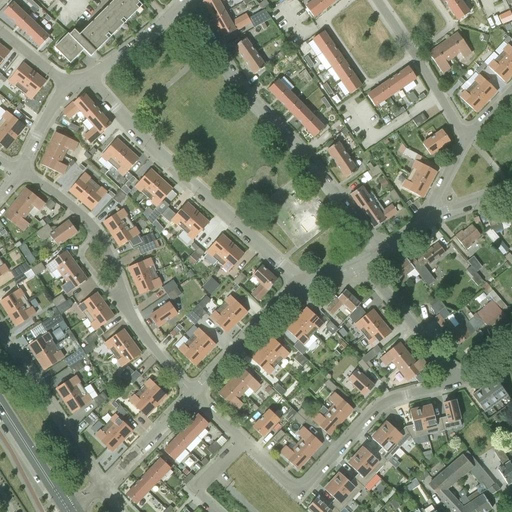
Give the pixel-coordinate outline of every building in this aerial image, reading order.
[(68,33),(57,45),(64,52),(61,55),(70,63),(81,53),(84,50),(88,54),(93,50),(96,52),(135,13),(133,10),(140,3),(136,0),(114,0),(80,35),(75,30),(70,35),(68,33)] [(205,0),(204,1),(208,10),(209,10),(214,19),(228,11),(222,0),(205,0)] [(321,0),(314,0),(306,7),(314,17),(327,7),(321,0)] [(460,0),(457,0),(449,6),(458,20),(469,13),(460,0)] [(13,3),(4,12),(16,24),(25,14),(13,3)] [(228,11),(214,19),(224,37),(251,22),(254,28),(271,19),(265,9),(249,18),(247,15),(234,22),(228,11)] [(25,14),(16,24),(28,35),(37,26),(25,14)] [(37,26),(28,35),(40,47),(49,37),(44,33),(37,26)] [(323,32),(313,39),(322,53),(333,46),(323,32)] [(458,33),(443,44),(453,57),(460,53),(464,59),(472,53),(458,33)] [(246,39),(235,46),(244,60),(255,53),(246,39)] [(443,44),(429,54),(443,74),(450,68),(446,62),(453,57),(443,44)] [(0,45),(0,64),(9,53),(0,45)] [(511,48),(509,45),(499,56),(511,68),(511,48)] [(333,46),(322,53),(332,66),(342,59),(333,46)] [(255,53),(244,60),(254,74),(265,67),(255,53)] [(511,68),(499,56),(488,67),(493,72),(505,82),(511,74),(511,68)] [(342,59),(332,66),(341,80),(352,73),(342,59)] [(22,64),(9,81),(20,90),(34,73),(22,64)] [(409,67),(395,77),(402,87),(416,78),(409,67)] [(34,73),(20,90),(32,100),(46,82),(34,73)] [(352,73),(341,80),(350,94),(361,86),(352,73)] [(481,75),(470,86),(486,102),(496,91),(481,75)] [(395,77),(381,86),(389,97),(402,87),(395,77)] [(278,80),(268,89),(280,101),(289,92),(278,80)] [(381,86),(367,95),(375,106),(389,97),(381,86)] [(470,86),(460,97),(476,113),(486,102),(470,86)] [(289,92),(280,101),(292,113),(301,104),(289,92)] [(84,94),(63,112),(68,119),(79,109),(87,118),(97,110),(84,94)] [(301,104),(292,113),(297,119),(303,125),(312,116),(301,104)] [(95,127),(84,137),(90,143),(111,125),(97,110),(87,118),(95,127)] [(7,112),(0,121),(0,125),(15,138),(25,126),(7,112)] [(422,113),(412,120),(413,120),(417,127),(427,120),(423,114),(422,113)] [(312,116),(303,125),(315,137),(324,128),(312,116)] [(0,125),(0,144),(6,149),(15,138),(0,125)] [(442,130),(423,144),(430,155),(450,141),(442,130)] [(56,133),(48,149),(64,156),(67,148),(74,151),(78,143),(56,133)] [(116,139),(101,156),(112,166),(127,149),(116,139)] [(338,142),(327,150),(337,164),(348,157),(338,142)] [(48,149),(41,165),(62,175),(67,166),(60,163),(64,156),(48,149)] [(127,149),(112,166),(123,176),(138,159),(127,149)] [(405,149),(403,154),(414,160),(417,154),(405,149)] [(348,157),(337,164),(346,178),(357,171),(348,157)] [(416,161),(409,174),(429,185),(436,172),(416,161)] [(370,170),(367,172),(372,179),(382,172),(377,165),(374,168),(370,170)] [(150,170),(135,187),(146,196),(161,180),(150,170)] [(84,174),(69,191),(81,200),(95,183),(84,174)] [(409,174),(402,187),(422,198),(429,185),(409,174)] [(161,180),(146,196),(157,206),(172,190),(161,180)] [(95,183),(81,200),(92,210),(107,193),(95,183)] [(362,187),(350,193),(362,211),(373,204),(362,187)] [(26,189),(15,202),(28,213),(33,207),(39,211),(45,204),(26,189)] [(121,190),(113,199),(119,204),(127,195),(121,190)] [(394,190),(388,193),(395,203),(400,200),(394,190)] [(373,204),(362,211),(374,228),(397,212),(392,205),(385,210),(378,200),(373,204)] [(15,202),(4,216),(23,231),(29,224),(23,219),(28,213),(15,202)] [(168,207),(161,215),(169,223),(172,220),(182,230),(198,213),(187,203),(176,215),(168,207)] [(486,214),(490,227),(492,233),(503,229),(501,223),(508,220),(504,208),(486,214)] [(155,209),(147,218),(152,225),(161,215),(155,209)] [(122,210),(104,222),(112,234),(131,222),(122,210)] [(198,213),(182,230),(193,240),(208,223),(198,213)] [(43,227),(36,233),(42,242),(50,236),(58,246),(77,232),(69,221),(54,232),(48,224),(46,225),(43,227)] [(131,222),(112,234),(120,247),(128,241),(133,249),(139,246),(137,240),(141,238),(138,235),(139,234),(131,222)] [(455,237),(466,250),(473,244),(472,243),(481,236),(473,225),(464,232),(462,231),(455,237)] [(141,238),(137,240),(139,246),(140,247),(154,241),(156,241),(152,233),(141,238)] [(222,235),(206,251),(217,261),(233,245),(222,235)] [(140,247),(138,248),(141,255),(157,249),(154,241),(140,247)] [(428,263),(430,265),(445,253),(438,243),(422,256),(416,261),(411,264),(415,269),(428,285),(436,279),(425,265),(428,263)] [(24,244),(18,248),(23,255),(29,251),(24,244)] [(233,245),(217,261),(228,272),(243,255),(233,245)] [(196,251),(190,256),(196,262),(204,253),(198,247),(196,251)] [(66,251),(46,265),(52,273),(58,269),(63,275),(76,265),(66,251)] [(402,284),(411,277),(408,274),(415,269),(411,264),(416,261),(413,257),(408,261),(407,259),(392,271),(402,284)] [(476,273),(483,268),(474,257),(467,262),(472,267),(476,273)] [(150,259),(129,267),(135,281),(155,272),(150,259)] [(26,262),(11,272),(15,279),(24,274),(31,269),(26,262)] [(41,262),(31,269),(32,270),(35,276),(46,269),(41,262)] [(67,282),(62,286),(67,294),(87,280),(76,265),(63,275),(67,282)] [(262,284),(252,295),(258,301),(277,280),(262,266),(252,276),(262,284)] [(478,274),(476,273),(472,267),(471,267),(467,270),(474,278),(478,274)] [(155,272),(135,281),(140,295),(161,286),(155,272)] [(241,272),(233,281),(238,286),(246,277),(241,272)] [(15,279),(13,280),(17,286),(27,279),(24,274),(15,279)] [(203,287),(212,294),(221,284),(212,276),(203,287)] [(173,280),(162,288),(167,294),(177,287),(178,287),(173,280)] [(481,287),(484,291),(489,286),(486,282),(481,287)] [(484,291),(487,294),(492,289),(489,286),(484,291)] [(177,287),(167,294),(172,301),(181,294),(177,287)] [(19,289),(0,301),(8,314),(27,302),(19,289)] [(359,306),(360,304),(345,290),(327,310),(333,316),(343,304),(350,310),(348,313),(350,315),(359,305),(359,306)] [(96,293),(78,306),(87,318),(105,305),(96,293)] [(62,294),(52,301),(55,307),(56,308),(66,301),(62,294)] [(231,296),(221,307),(237,322),(247,312),(231,296)] [(320,310),(324,306),(315,297),(311,301),(320,310)] [(439,313),(445,309),(440,301),(435,297),(427,303),(437,315),(439,313)] [(66,301),(56,308),(59,312),(61,315),(71,308),(69,306),(66,301)] [(27,302),(8,314),(17,326),(35,314),(27,302)] [(170,303),(150,316),(157,327),(177,314),(170,303)] [(105,305),(87,318),(96,330),(114,317),(105,305)] [(197,305),(192,311),(200,319),(206,313),(197,305)] [(348,316),(355,324),(364,336),(381,322),(372,310),(366,315),(359,306),(359,305),(350,315),(348,316)] [(221,307),(210,318),(226,333),(237,322),(221,307)] [(307,308),(297,319),(313,334),(323,323),(307,308)] [(439,313),(444,319),(450,315),(445,309),(439,313)] [(484,323),(494,335),(510,321),(500,310),(484,323)] [(192,311),(186,316),(195,325),(200,319),(192,311)] [(59,312),(41,324),(46,332),(64,320),(59,312)] [(303,345),(313,334),(297,319),(287,330),(299,341),(303,345)] [(391,333),(381,322),(364,336),(374,347),(391,333)] [(462,322),(447,334),(450,339),(454,336),(460,344),(472,335),(462,322)] [(199,329),(189,340),(205,355),(215,344),(199,329)] [(123,330),(105,343),(114,355),(132,342),(123,330)] [(48,333),(29,345),(37,358),(56,345),(48,333)] [(95,333),(85,340),(88,344),(92,342),(99,338),(95,333)] [(273,338),(263,349),(278,364),(289,353),(273,338)] [(189,340),(179,350),(195,366),(205,355),(189,340)] [(308,349),(303,345),(299,341),(293,347),(299,352),(302,355),(308,349)] [(88,344),(82,349),(86,355),(96,348),(92,342),(88,344)] [(132,342),(114,355),(122,367),(140,354),(132,342)] [(392,361),(397,368),(411,357),(399,343),(380,358),(387,366),(392,361)] [(56,345),(37,358),(45,370),(64,358),(56,345)] [(73,354),(64,360),(69,368),(78,362),(86,356),(81,348),(73,354)] [(268,375),(278,364),(263,349),(252,360),(268,375)] [(294,358),(302,367),(308,361),(299,352),(294,358)] [(411,357),(397,368),(408,381),(427,366),(421,358),(415,363),(411,357)] [(370,368),(366,364),(362,359),(357,363),(365,372),(370,368)] [(80,361),(70,368),(74,374),(84,368),(80,361)] [(128,367),(120,375),(126,381),(128,379),(134,372),(128,367)] [(243,369),(231,381),(243,393),(249,387),(254,392),(260,385),(243,369)] [(347,380),(365,396),(374,386),(356,370),(347,380)] [(134,372),(128,379),(133,384),(141,376),(136,371),(134,372)] [(75,376),(56,388),(65,401),(83,389),(75,376)] [(511,407),(511,401),(495,378),(472,395),(485,412),(483,414),(490,424),(511,407)] [(324,384),(333,392),(337,387),(328,379),(324,384)] [(150,380),(140,390),(156,406),(166,395),(150,380)] [(243,393),(231,381),(218,394),(236,411),(243,404),(237,399),(243,393)] [(273,388),(281,396),(286,392),(277,383),(273,388)] [(83,389),(65,401),(73,413),(91,401),(83,389)] [(140,390),(130,401),(146,416),(156,406),(140,390)] [(103,392),(94,400),(99,406),(108,399),(103,392)] [(329,411),(341,422),(353,409),(335,393),(329,400),(334,405),(329,411)] [(444,430),(461,426),(455,400),(444,403),(447,416),(441,418),(444,430)] [(427,435),(444,430),(441,418),(435,419),(432,406),(421,408),(427,435)] [(288,422),(291,419),(293,417),(297,413),(291,408),(282,416),(288,422)] [(301,408),(297,413),(306,421),(310,416),(301,408)] [(412,438),(427,435),(421,408),(410,411),(413,425),(405,427),(412,438)] [(260,419),(252,427),(263,437),(280,420),(269,409),(262,417),(263,419),(261,421),(260,419)] [(329,435),(341,422),(329,411),(323,417),(318,412),(311,419),(329,435)] [(92,412),(84,421),(89,426),(97,418),(92,412)] [(297,413),(293,417),(302,426),(306,421),(297,413)] [(116,415),(106,426),(122,441),(132,430),(116,415)] [(187,427),(197,436),(208,423),(199,415),(187,427)] [(409,442),(412,438),(405,427),(399,433),(387,422),(379,430),(399,448),(407,440),(409,442)] [(106,426),(96,436),(112,452),(122,441),(106,426)] [(187,427),(176,439),(185,448),(197,436),(187,427)] [(297,445),(310,457),(322,443),(304,427),(297,434),(303,439),(297,445)] [(281,430),(272,439),(277,443),(285,434),(281,430)] [(387,461),(399,448),(379,430),(372,438),(382,448),(378,452),(387,461)] [(185,448),(176,439),(164,451),(174,460),(185,448)] [(216,442),(215,441),(207,450),(213,455),(221,447),(216,442)] [(511,482),(511,453),(505,443),(499,446),(501,448),(494,452),(503,465),(497,469),(508,485),(511,482)] [(310,457),(297,445),(292,451),(286,446),(280,453),(298,470),(310,457)] [(376,474),(387,461),(378,452),(374,457),(363,447),(356,455),(376,474)] [(484,495),(483,494),(488,489),(489,490),(493,494),(500,490),(495,484),(477,462),(468,451),(463,455),(463,454),(447,467),(428,485),(438,495),(437,496),(444,504),(443,505),(447,509),(448,508),(452,511),(486,511),(493,508),(484,495)] [(364,487),(376,474),(356,455),(348,464),(359,473),(354,478),(364,487)] [(149,471),(159,480),(170,468),(161,459),(149,471)] [(138,483),(147,492),(159,480),(149,471),(138,483)] [(352,499),(364,487),(354,478),(350,482),(340,473),(332,481),(352,499)] [(339,511),(340,511),(352,499),(332,481),(324,489),(335,499),(331,503),(339,511)] [(147,492),(138,483),(126,495),(136,504),(147,492)] [(313,511),(339,511),(331,503),(326,508),(316,498),(308,507),(313,511)] [(395,510),(401,507),(395,499),(390,502),(395,510)]
